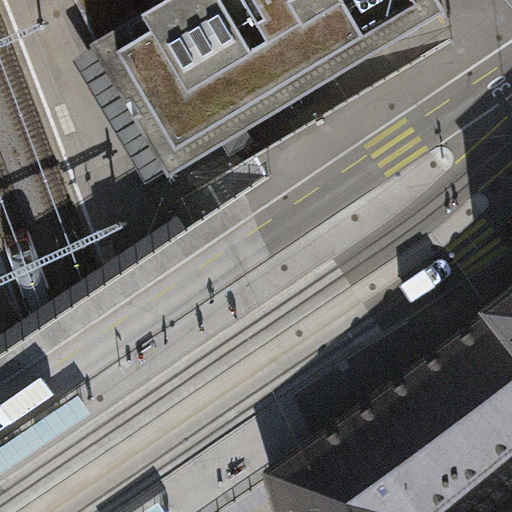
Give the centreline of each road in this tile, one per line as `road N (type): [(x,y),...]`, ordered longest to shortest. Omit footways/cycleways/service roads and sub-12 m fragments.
road 1 (secondary): [(511,73),(0,416)]
road 2 (secondary): [(45,511),(380,283),(511,173)]
